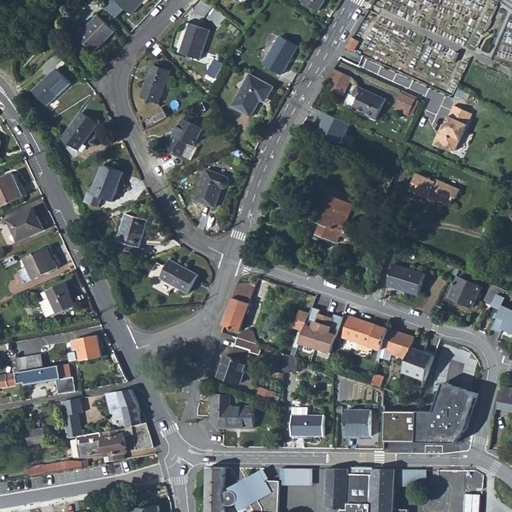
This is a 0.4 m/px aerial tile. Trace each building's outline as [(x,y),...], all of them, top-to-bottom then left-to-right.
[(124,7),(132,14),(145,0),(117,0),(113,4),(109,9),(109,10),(115,16),(124,7)] [(319,11),(325,0),(303,0),(303,1),(319,11)] [(216,24),(225,12),(217,6),(208,18),(216,24)] [(80,36),(96,52),(115,32),(99,16),(80,36)] [(192,23),(182,53),(202,60),(212,30),(192,23)] [(266,64),(283,74),(299,46),(282,36),(266,64)] [(347,48),(354,51),(360,41),(353,37),(347,48)] [(166,51),(158,43),(151,49),(159,58),(166,51)] [(172,71),(155,64),(143,97),(160,103),(172,71)] [(327,81),(338,87),(340,83),(348,87),(353,78),(335,68),(329,77),(327,81)] [(72,83),(59,69),(35,91),(49,106),(72,83)] [(253,116),(263,100),(264,97),(269,99),(276,87),(252,74),(234,106),(253,116)] [(338,87),(346,91),(348,87),(340,83),(338,87)] [(386,99),(364,89),(358,86),(354,96),(359,98),(354,109),(377,119),(386,99)] [(410,115),(417,99),(403,93),(396,109),(410,115)] [(410,115),(413,116),(420,101),(417,99),(410,115)] [(457,150),(473,114),(454,105),(442,131),(443,131),(444,132),(442,135),(441,135),(438,136),(436,141),(437,144),(453,152),(457,150)] [(79,150),(98,124),(82,112),(64,139),(79,150)] [(184,118),(168,148),(183,156),(190,143),(195,146),(196,143),(197,143),(198,141),(197,141),(204,128),(184,118)] [(125,172),(104,165),(93,194),(103,198),(114,201),(125,172)] [(228,176),(208,169),(197,200),(217,207),(224,188),(225,188),(227,187),(229,186),(231,184),(231,181),(230,179),(229,177),(228,176)] [(457,199),(461,189),(437,179),(436,181),(418,173),(410,190),(429,199),(430,196),(435,199),(451,206),(454,197),(457,199)] [(0,205),(1,207),(25,196),(15,174),(0,180),(0,205)] [(347,219),(353,206),(321,191),(315,205),(317,206),(316,209),(310,206),(306,215),(323,223),(318,234),(338,242),(341,235),(345,226),(347,219)] [(93,194),(89,192),(85,202),(100,207),(103,198),(93,194)] [(19,240),(44,229),(35,208),(10,220),(19,240)] [(138,247),(140,247),(148,219),(126,213),(118,241),(121,242),(119,248),(136,253),(138,247)] [(341,235),(346,238),(350,228),(345,226),(341,235)] [(58,267),(60,266),(51,246),(25,258),(27,263),(25,264),(27,268),(26,269),(21,271),(26,283),(34,279),(35,279),(59,268),(58,267)] [(115,254),(113,248),(106,250),(109,257),(115,254)] [(189,293),(199,274),(171,259),(162,278),(189,293)] [(114,262),(104,267),(108,275),(118,271),(114,262)] [(388,285),(420,295),(426,274),(395,264),(388,285)] [(450,297),(474,308),(479,294),(485,281),(455,267),(452,274),(459,277),(450,297)] [(225,325),(241,330),(258,281),(239,283),(225,325)] [(479,294),(487,298),(493,284),(485,281),(479,294)] [(66,282),(43,293),(47,300),(42,303),(42,305),(40,306),(45,315),(47,314),(48,317),(58,313),(58,315),(76,306),(70,292),(71,292),(66,282)] [(499,294),(507,298),(510,292),(493,284),(487,298),(486,300),(495,303),(499,294)] [(305,331),(312,313),(301,310),(295,328),(301,330),(305,331)] [(493,329),(507,335),(511,323),(511,320),(499,314),(493,329)] [(345,337),(383,350),(390,328),(352,316),(345,337)] [(381,357),(391,360),(394,353),(409,358),(412,347),(416,337),(390,328),(383,350),(381,357)] [(295,347),(299,348),(305,331),(301,330),(295,347)] [(239,337),(259,344),(256,335),(246,332),(239,337)] [(99,338),(99,335),(78,339),(80,347),(82,361),(103,357),(101,348),(104,347),(102,338),(99,338)] [(232,357),(248,362),(251,352),(261,355),(264,346),(259,344),(239,337),(232,357)] [(414,383),(424,387),(426,380),(435,356),(412,347),(409,358),(404,372),(416,376),(414,383)] [(285,372),(297,372),(297,357),(296,357),(292,355),(285,353),(285,372)] [(19,358),(21,372),(45,368),(42,354),(19,358)] [(226,355),(219,376),(241,383),(248,362),(232,357),(226,355)] [(70,363),(70,364),(45,368),(21,372),(19,372),(19,373),(20,383),(27,382),(27,385),(57,380),(60,394),(77,391),(75,376),(72,377),(70,363)] [(115,369),(119,378),(122,377),(126,375),(121,363),(117,365),(118,367),(115,369)] [(373,384),(381,386),(385,376),(376,373),(373,384)] [(0,386),(15,384),(13,374),(0,375),(0,386)] [(430,412),(383,412),(383,443),(454,443),(468,429),(480,394),(441,381),(430,412)] [(498,408),(511,410),(511,387),(502,385),(498,408)] [(261,395),(277,399),(279,390),(263,387),(261,395)] [(129,427),(133,426),(144,423),(139,402),(133,389),(107,393),(114,419),(126,416),(129,427)] [(230,407),(230,394),(213,394),(213,422),(218,427),(255,428),(255,407),(230,407)] [(81,398),(62,401),(65,416),(80,413),(83,412),(81,398)] [(326,436),(326,415),(309,415),(309,408),(294,408),(293,434),(308,434),(308,435),(326,436)] [(372,436),(372,410),(347,410),(347,435),(361,435),(361,436),(372,436)] [(80,413),(65,416),(67,428),(82,425),(80,413)] [(133,426),(134,435),(137,450),(156,447),(148,422),(144,423),(133,426)] [(69,438),(77,436),(83,435),(82,425),(67,428),(69,438)] [(125,434),(126,437),(134,435),(133,426),(129,427),(121,429),(122,434),(125,434)] [(30,445),(47,441),(45,428),(27,431),(30,445)] [(102,432),(83,435),(77,436),(78,437),(82,457),(105,453),(106,456),(106,455),(108,462),(127,459),(126,452),(128,452),(126,437),(125,434),(122,434),(121,429),(102,432)] [(75,461),(74,461),(45,465),(47,473),(47,474),(48,473),(84,467),(83,462),(75,461)] [(38,467),(39,474),(47,473),(45,465),(38,467)] [(31,475),(39,474),(38,467),(38,466),(30,467),(31,475)] [(279,511),(280,485),(280,481),(267,480),(264,474),(235,491),(226,495),(226,467),(210,467),(208,511),(225,511),(226,502),(229,502),(229,505),(231,505),(234,505),(236,504),(238,502),(243,510),(252,505),(256,511),(253,511),(250,511),(279,511)] [(280,485),(314,485),(314,468),(281,469),(280,481),(280,485)] [(351,469),(328,468),(327,507),(350,508),(350,502),(372,503),(371,511),(409,511),(409,509),(395,508),(396,486),(396,469),(374,469),(374,474),(351,473),(351,469)] [(396,486),(427,486),(427,469),(396,469),(396,486)] [(480,511),(481,495),(466,494),(465,511),(480,511)]
